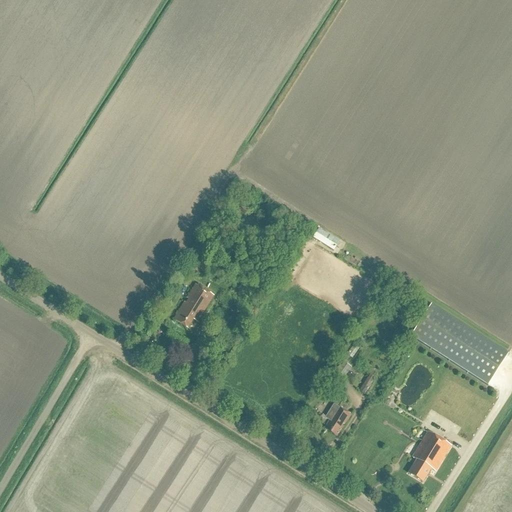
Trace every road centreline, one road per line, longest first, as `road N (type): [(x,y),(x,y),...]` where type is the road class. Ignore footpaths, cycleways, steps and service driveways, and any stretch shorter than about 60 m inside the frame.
road 1 (unclassified): [(373,511),(0,275)]
road 2 (track): [(430,511),(511,384)]
